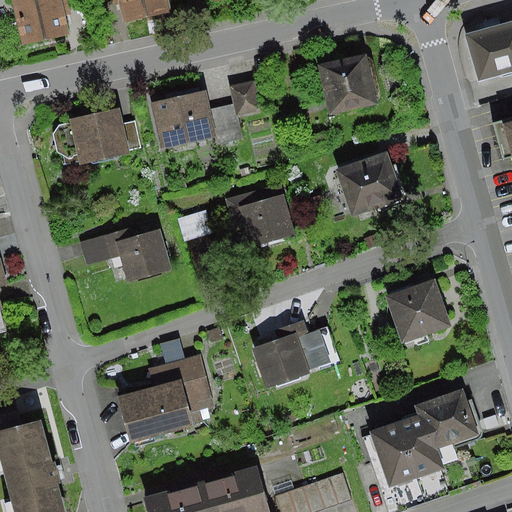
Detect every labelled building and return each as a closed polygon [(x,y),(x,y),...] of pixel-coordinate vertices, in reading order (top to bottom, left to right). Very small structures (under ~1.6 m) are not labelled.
[(22,0),(33,49),(80,37),(71,0),(22,0)] [(122,0),(129,26),(179,16),(175,0),(122,0)] [(511,31),(470,42),(480,82),(511,74),(511,31)] [(373,61),(323,71),(332,115),(382,105),(373,61)] [(259,86),(235,91),(241,119),(266,114),(259,86)] [(217,96),(161,108),(171,154),(227,141),(217,96)] [(81,122),(82,127),(71,128),(64,135),(61,149),(69,160),(78,163),(89,161),(92,167),(137,159),(129,114),(81,122)] [(397,157),(342,176),(357,221),(412,202),(397,157)] [(299,189),(239,205),(252,252),(312,236),(299,189)] [(182,214),(186,234),(208,230),(204,210),(182,214)] [(129,259),(135,282),(179,270),(169,233),(139,241),(137,232),(85,247),(91,269),(129,259)] [(2,266),(0,266),(0,312),(13,309),(2,266)] [(446,286),(396,301),(409,345),(459,330),(446,286)] [(305,336),(256,350),(268,393),(321,378),(319,372),(345,364),(336,333),(309,340),(305,336)] [(182,338),(164,343),(169,361),(187,357),(182,338)] [(155,387),(117,397),(130,445),(206,426),(198,396),(217,391),(208,354),(151,369),(155,387)] [(424,409),(427,420),(435,417),(446,452),(490,438),(476,393),(424,409)] [(0,435),(28,427),(23,411),(0,417),(0,435)] [(401,491),(453,472),(446,452),(435,417),(427,420),(381,436),(401,491)] [(28,427),(0,435),(0,475),(5,474),(12,499),(4,502),(7,511),(82,511),(56,419),(28,427)] [(271,511),(262,474),(151,502),(153,511),(271,511)] [(343,475),(277,497),(282,511),(314,511),(351,500),(343,475)]
